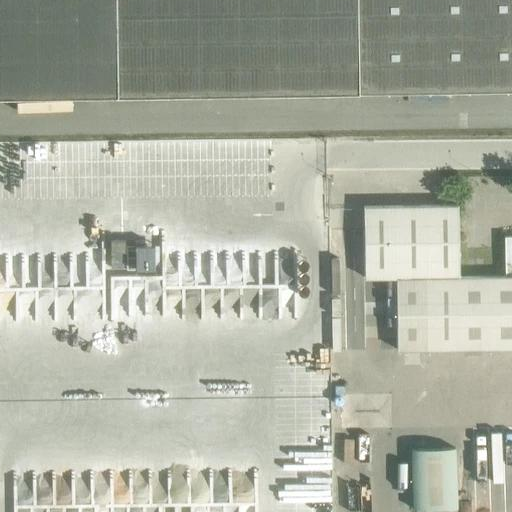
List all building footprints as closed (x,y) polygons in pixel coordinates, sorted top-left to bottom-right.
[(0,0),(0,96),(124,94),(122,0),(0,0)] [(357,91),(356,0),(122,0),(124,94),(357,91)] [(511,88),(511,0),(356,0),(357,91),(511,88)] [(458,204),(441,204),(364,205),(365,278),(396,277),(459,276),(458,204)] [(284,207),(284,254),(318,253),(317,207),(284,207)] [(111,267),(153,267),(153,249),(125,250),(125,240),(111,240),(111,267)] [(327,302),(327,281),(327,261),(271,262),(271,282),(271,302),(327,302)] [(511,347),(511,275),(506,276),(459,276),(396,277),(398,349),(511,347)]
